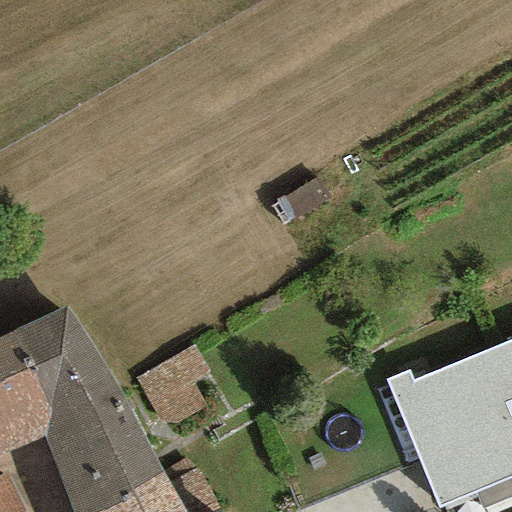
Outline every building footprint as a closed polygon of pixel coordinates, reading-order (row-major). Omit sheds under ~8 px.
[(43,438),(69,511),(96,511),(122,499),(118,492),(162,469),(120,397),(70,304),(11,333),(49,412),(43,438)] [(11,333),(0,337),(0,453),(43,438),(49,412),(11,333)] [(406,373),(385,381),(437,508),(511,476),(511,341),(412,383),(406,373)] [(193,344),(133,376),(161,429),(221,398),(193,344)] [(189,455),(162,469),(183,511),(214,511),(217,511),(189,455)] [(183,511),(162,469),(118,492),(122,499),(96,511),(183,511)] [(0,511),(30,511),(11,470),(0,476),(0,511)]
